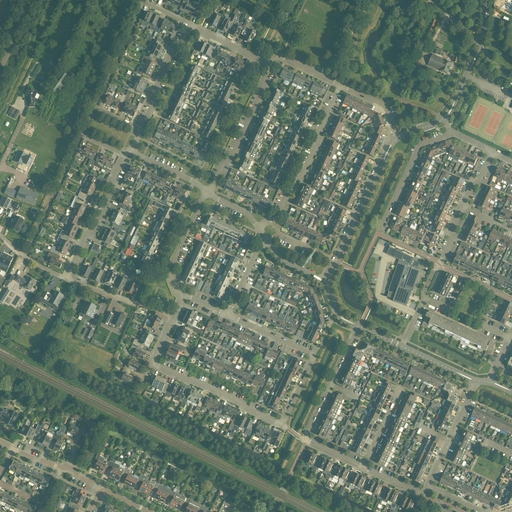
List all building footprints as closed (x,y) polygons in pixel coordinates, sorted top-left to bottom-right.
[(181,0),(173,0),(171,6),(177,9),(181,0)] [(187,0),(183,0),(183,2),(180,8),(184,10),(183,12),(188,14),(192,4),(188,2),(189,1),(187,0)] [(496,4),(495,6),(506,10),(506,11),(510,13),(511,11),(511,10),(511,0),(508,0),(506,5),(502,4),(501,6),(496,4)] [(202,6),(198,5),(197,6),(192,4),(188,14),(196,18),(202,6)] [(148,25),(149,24),(153,15),(152,14),(149,12),(148,13),(147,12),(145,18),(142,17),(138,26),(140,27),(141,27),(142,25),(144,26),(145,24),(148,25)] [(215,27),(220,18),(219,17),(220,15),(217,14),(216,16),(214,15),(209,24),(215,27)] [(159,18),(153,15),(149,24),(148,25),(151,26),(149,30),(152,31),(152,30),(156,32),(159,25),(156,23),(159,18)] [(231,23),(228,21),(229,18),(226,17),(225,20),(224,20),(220,29),(224,31),(224,32),(225,32),(226,32),(231,23)] [(245,27),(246,24),(248,21),(245,19),(243,23),(241,23),(239,23),(238,27),(235,25),(231,34),(237,37),(241,28),(242,26),(245,27)] [(432,32),(437,21),(434,20),(433,19),(427,30),(432,32)] [(162,26),(159,25),(156,32),(158,33),(159,32),(162,33),(163,30),(166,32),(170,23),(164,20),(162,26)] [(170,23),(166,32),(172,34),(170,39),(173,40),(176,33),(173,31),(176,26),(170,23)] [(253,28),(246,24),(245,27),(241,35),(246,37),(244,41),(250,44),(255,33),(252,32),(253,28)] [(152,49),(161,53),(164,48),(159,46),(160,43),(154,40),(152,43),(154,44),(152,49)] [(203,54),(207,45),(201,43),(200,46),(197,45),(192,54),(195,55),(197,51),(203,54)] [(212,48),(207,45),(203,54),(206,55),(205,57),(207,58),(206,60),(209,62),(211,58),(212,55),(214,53),(211,51),(212,48)] [(158,59),(161,53),(152,49),(149,55),(147,54),(146,57),(152,60),(154,57),(158,59)] [(214,52),(214,53),(212,55),(211,58),(214,60),(215,59),(220,61),(224,53),(218,51),(217,53),(214,52)] [(229,56),(224,53),(220,61),(222,62),(222,63),(222,64),(222,65),(223,66),(223,67),(224,68),(225,69),(227,70),(229,64),(231,60),(228,58),(229,56)] [(452,63),(433,54),(428,66),(447,74),(452,63)] [(457,62),(459,57),(451,54),(450,54),(450,56),(455,58),(453,62),(457,64),(457,62)] [(144,66),(153,71),(156,65),(149,62),(150,59),(144,56),(142,61),(145,63),(144,66)] [(233,69),(236,71),(241,61),(235,59),(232,66),(229,64),(227,70),(226,71),(229,73),(230,70),(231,71),(233,71),(233,69)] [(243,79),(246,72),(243,71),(246,64),(241,61),(236,71),(239,72),(238,74),(239,74),(240,76),(240,77),(243,79)] [(192,65),(190,70),(198,74),(200,74),(201,74),(201,73),(202,72),(201,71),(200,70),(201,69),(192,65)] [(150,77),(153,71),(144,66),(142,70),(138,68),(136,73),(140,75),(141,76),(142,76),(143,73),(150,77)] [(284,80),(288,71),(281,68),(278,73),(281,74),(279,77),(281,78),(281,79),(284,80)] [(188,75),(196,79),(198,74),(190,70),(188,75)] [(288,71),(284,80),(283,83),(288,86),(290,82),(291,79),(293,80),(296,75),(288,71)] [(136,78),(134,83),(145,88),(148,82),(139,78),(140,75),(136,73),(134,72),(132,76),(136,78)] [(188,75),(185,80),(194,84),(196,79),(188,75)] [(292,83),(297,85),(301,77),(296,75),(293,80),(292,83)] [(302,88),(306,79),(301,77),(297,85),(302,88)] [(311,82),(306,79),(302,88),(307,90),(308,88),(311,82)] [(183,85),(191,89),(194,84),(185,80),(183,85)] [(226,81),(224,86),(232,90),(235,85),(226,81)] [(314,95),(319,85),(311,82),(308,88),(311,89),(310,91),(311,92),(311,93),(314,95)] [(133,93),(132,92),(133,90),(142,94),(145,88),(134,83),(132,88),(125,84),(123,88),(133,93)] [(194,90),(191,89),(183,85),(181,90),(192,95),(194,90)] [(326,89),(319,85),(314,95),(318,96),(318,95),(320,96),(321,94),(324,95),(326,89)] [(221,91),(230,95),(232,93),(231,92),(232,90),(224,86),(221,91)] [(27,98),(28,107),(34,107),(34,99),(37,92),(28,88),(25,95),(28,96),(27,98)] [(111,89),(108,88),(105,95),(103,100),(106,101),(104,104),(110,106),(114,98),(111,96),(113,92),(110,91),(111,89)] [(271,96),(280,101),(281,97),(281,95),(283,93),(274,89),(271,96)] [(178,95),(187,99),(189,100),(192,95),(181,90),(178,95)] [(229,98),(230,95),(221,91),(219,96),(227,100),(228,98),(229,98)] [(122,103),(126,96),(123,95),(122,96),(119,95),(117,99),(114,98),(110,106),(116,109),(119,102),(122,103)] [(178,95),(176,100),(185,104),(187,99),(178,95)] [(126,96),(122,103),(122,104),(124,105),(124,106),(124,107),(122,112),(127,114),(132,105),(129,104),(130,101),(128,100),(129,97),(126,96)] [(217,101),(226,105),(227,102),(226,102),(227,100),(219,96),(217,101)] [(271,96),(267,104),(275,108),(277,105),(280,107),(282,102),(280,101),(271,96)] [(346,96),(342,104),(347,106),(351,99),(346,96)] [(347,106),(352,109),(356,101),(351,99),(347,106)] [(174,105),(182,109),(185,104),(176,100),(174,105)] [(217,101),(215,106),(223,110),(224,108),(226,105),(217,101)] [(352,109),(357,111),(361,103),(356,101),(352,109)] [(303,108),(302,107),(301,110),(310,115),(314,107),(304,102),(302,105),(304,106),(303,108)] [(133,117),(136,110),(139,112),(142,105),(139,103),(137,107),(132,105),(127,114),(133,117)] [(357,111),(362,113),(366,105),(361,103),(357,111)] [(263,111),(273,116),(274,113),(275,113),(276,113),(277,112),(278,109),(275,108),(267,104),(263,111)] [(174,105),(172,110),(180,113),(182,109),(174,105)] [(366,105),(362,113),(370,117),(373,111),(370,110),(371,108),(366,105)] [(212,111),(221,115),(222,112),(223,110),(215,106),(212,111)] [(16,110),(13,115),(11,114),(10,116),(15,119),(19,111),(16,110)] [(169,114),(178,118),(180,119),(182,115),(180,113),(172,110),(169,114)] [(298,118),(307,122),(310,115),(301,110),(299,114),(300,114),(299,116),(298,118)] [(212,111),(210,116),(218,120),(219,117),(220,118),(221,115),(212,111)] [(271,119),(273,116),(263,111),(260,119),(268,123),(270,119),(271,119)] [(372,118),(374,123),(382,120),(380,115),(378,116),(377,113),(373,111),(370,117),(372,118)] [(175,123),(178,118),(169,114),(167,120),(175,123)] [(207,119),(208,120),(217,125),(218,122),(217,122),(218,120),(210,116),(209,116),(208,116),(207,118),(207,119)] [(345,121),(337,117),(336,121),(331,119),(331,120),(343,126),(345,121)] [(294,126),(303,130),(307,122),(298,118),(297,121),(296,123),(295,122),(294,126)] [(260,119),(258,124),(266,128),(268,129),(271,124),(268,123),(260,119)] [(206,125),(205,125),(214,129),(215,127),(217,125),(208,120),(207,121),(206,121),(205,123),(206,125)] [(341,131),(343,126),(331,120),(330,121),(335,123),(333,127),(341,131)] [(375,130),(381,133),(383,129),(382,126),(384,125),(382,120),(374,123),(376,129),(375,130)] [(266,128),(258,124),(255,129),(264,133),(265,133),(266,132),(267,130),(267,129),(266,128)] [(202,129),(203,130),(212,134),(213,132),(213,131),(214,129),(205,125),(205,126),(204,126),(203,126),(202,128),(202,129)] [(287,132),(291,134),(299,138),(303,130),(294,126),(292,129),(289,128),(287,132)] [(155,133),(156,134),(154,138),(159,141),(163,132),(164,130),(158,127),(157,130),(155,133)] [(326,130),(338,135),(341,131),(333,127),(331,131),(327,129),(326,130)] [(255,129),(253,134),(261,138),(263,138),(264,137),(264,135),(264,134),(263,133),(264,133),(255,129)] [(164,130),(163,132),(159,141),(164,143),(169,132),(164,130)] [(212,134),(203,130),(201,135),(209,139),(210,137),(211,137),(212,134)] [(341,137),(338,135),(326,130),(326,131),(330,133),(328,137),(339,142),(341,137)] [(375,130),(371,138),(379,142),(382,137),(379,136),(381,133),(375,130)] [(174,134),(169,132),(164,143),(168,145),(174,134)] [(168,145),(173,148),(179,137),(176,136),(177,133),(175,132),(174,134),(168,145)] [(253,134),(251,139),(259,143),(261,138),(253,134)] [(289,139),(297,143),(299,138),(291,134),(289,139)] [(173,148),(178,150),(182,142),(179,140),(180,138),(180,137),(179,137),(173,148)] [(369,143),(377,147),(379,142),(371,138),(369,143)] [(178,150),(183,152),(187,144),(188,141),(183,139),(182,142),(178,150)] [(259,143),(251,139),(247,147),(256,151),(258,148),(259,148),(260,148),(261,147),(262,144),(259,143)] [(286,144),(295,148),(297,143),(289,139),(286,144)] [(330,142),(328,146),(336,150),(338,144),(326,139),(325,141),(328,142),(329,142),(330,142)] [(449,153),(449,154),(453,146),(446,142),(443,144),(446,153),(448,152),(449,153)] [(369,143),(367,148),(375,152),(377,147),(369,143)] [(188,155),(192,146),(187,144),(183,152),(188,155)] [(284,149),(292,153),(295,148),(286,144),(284,149)] [(437,146),(440,155),(446,153),(443,144),(437,146)] [(197,148),(192,146),(188,155),(193,157),(197,148)] [(197,148),(193,157),(198,159),(202,151),(203,148),(198,146),(197,148)] [(336,150),(328,146),(326,150),(322,148),(322,149),(334,154),(336,155),(337,154),(338,152),(338,151),(336,150)] [(431,148),(435,157),(440,155),(437,146),(431,148)] [(448,157),(453,159),(454,157),(458,148),(453,146),(449,154),(448,157)] [(84,156),(87,158),(91,149),(86,147),(84,150),(80,148),(76,156),(83,159),(84,156)] [(247,147),(243,154),(249,157),(255,159),(256,156),(256,155),(255,154),(256,151),(247,147)] [(284,155),(290,158),(292,153),(284,149),(282,148),(280,153),(284,155)] [(375,152),(367,148),(364,153),(372,157),(375,152)] [(432,160),(433,158),(435,157),(431,148),(428,149),(424,156),(433,160),(432,160)] [(459,160),(463,150),(458,148),(454,157),(453,159),(453,160),(458,162),(459,160)] [(94,166),(97,158),(95,157),(97,152),(91,149),(87,158),(90,159),(88,163),(94,166)] [(325,152),(324,156),(331,159),(334,154),(322,149),(321,150),(325,152)] [(463,150),(459,160),(464,162),(468,154),(463,151),(463,150)] [(19,151),(14,161),(22,165),(25,167),(30,157),(27,156),(27,155),(19,151)] [(207,153),(202,151),(198,159),(203,162),(205,157),(206,157),(207,155),(206,155),(207,153)] [(104,166),(108,157),(102,154),(100,159),(97,158),(94,166),(102,169),(104,166)] [(240,162),(249,166),(251,163),(250,162),(251,161),(248,159),(249,157),(243,154),(240,162)] [(361,154),(358,159),(366,163),(369,158),(361,154)] [(468,154),(464,162),(469,164),(473,156),(468,154)] [(280,158),(279,158),(277,161),(286,165),(290,158),(284,155),(283,157),(281,156),(280,158)] [(331,159),(324,156),(322,159),(318,157),(317,159),(331,165),(334,160),(331,159)] [(422,161),(430,165),(433,160),(424,156),(422,161)] [(469,164),(474,167),(478,158),(473,156),(469,164)] [(104,166),(102,169),(105,171),(110,173),(114,166),(111,164),(113,160),(108,157),(104,166)] [(332,165),(331,165),(317,159),(317,160),(321,162),(319,165),(329,170),(332,165)] [(358,159),(356,164),(364,168),(366,163),(358,159)] [(276,166),(278,168),(277,170),(283,173),(286,165),(277,161),(276,164),(277,165),(276,166)] [(429,170),(428,170),(430,165),(422,161),(420,166),(429,170)] [(248,169),(249,166),(240,162),(236,169),(242,172),(243,170),(246,171),(247,169),(248,169)] [(354,169),(362,173),(364,168),(356,164),(354,169)] [(313,168),(325,174),(327,175),(329,170),(319,165),(317,169),(313,167),(313,168)] [(127,175),(126,174),(124,178),(128,180),(129,178),(131,179),(132,177),(136,169),(131,166),(131,167),(130,166),(128,169),(130,169),(127,175)] [(418,171),(427,175),(429,170),(420,166),(420,167),(418,171)] [(270,176),(279,180),(283,173),(277,170),(271,167),(269,170),(270,173),(271,173),(270,176)] [(137,168),(136,169),(132,177),(137,180),(133,187),(136,189),(137,187),(140,180),(137,179),(141,171),(139,170),(140,169),(137,168)] [(316,171),(314,175),(322,179),(325,174),(313,168),(312,169),(316,171)] [(496,181),(498,182),(503,171),(498,168),(494,176),(497,178),(496,181)] [(354,169),(352,174),(359,178),(362,173),(354,169)] [(427,175),(418,171),(416,176),(424,180),(425,179),(426,180),(427,178),(426,177),(427,175)] [(509,171),(508,173),(503,171),(498,182),(500,183),(501,179),(504,181),(509,171)] [(152,175),(147,173),(143,181),(148,183),(152,175)] [(352,181),(360,184),(362,182),(359,181),(359,182),(358,182),(359,178),(352,174),(349,179),(352,181)] [(85,187),(94,191),(96,186),(93,184),(95,179),(92,177),(89,176),(88,175),(84,183),(86,184),(85,187)] [(153,185),(157,177),(152,175),(148,183),(146,186),(151,188),(153,185)] [(322,185),(325,180),(322,179),(314,175),(313,179),(308,177),(308,178),(320,184),(322,185)] [(269,182),(271,183),(270,185),(276,188),(279,180),(270,176),(269,179),(269,180),(269,182)] [(414,181),(422,185),(424,180),(416,176),(414,181)] [(157,177),(153,185),(158,188),(161,180),(157,177)] [(456,177),(454,182),(462,186),(465,181),(456,177)] [(233,179),(232,180),(229,178),(228,180),(227,180),(225,183),(226,183),(223,189),(229,191),(234,180),(233,179)] [(318,189),(320,184),(308,178),(307,179),(312,181),(310,185),(318,189)] [(158,188),(163,190),(166,182),(161,180),(158,188)] [(233,193),(237,185),(239,182),(234,180),(229,191),(233,193)] [(352,181),(350,185),(358,189),(360,184),(352,181)] [(411,186),(420,190),(422,185),(414,181),(411,186)] [(171,184),(166,182),(163,190),(161,193),(166,195),(163,201),(164,201),(163,204),(165,205),(167,201),(170,194),(167,193),(171,184)] [(450,186),(460,191),(462,186),(454,182),(452,187),(450,186)] [(233,193),(238,195),(242,187),(237,185),(233,193)] [(301,190),(309,194),(311,195),(314,190),(303,185),(301,190)] [(348,190),(356,194),(358,189),(350,185),(348,190)] [(447,185),(445,190),(456,195),(458,190),(460,191),(450,186),(447,185)] [(409,191),(417,195),(420,190),(411,186),(409,191)] [(37,194),(21,187),(16,199),(33,205),(37,194)] [(81,189),(77,197),(85,201),(87,195),(91,197),(94,191),(85,187),(84,190),(81,189)] [(242,187),(238,195),(243,198),(247,189),(242,187)] [(497,195),(494,193),(495,190),(488,187),(485,192),(496,197),(497,195)] [(7,188),(4,194),(13,197),(16,191),(7,188)] [(172,196),(170,194),(167,201),(169,202),(170,200),(172,201),(173,200),(175,198),(177,199),(181,190),(176,188),(172,196)] [(126,193),(123,191),(121,197),(130,201),(131,199),(132,199),(132,198),(134,197),(136,193),(128,189),(127,192),(126,193)] [(243,198),(248,200),(252,192),(247,189),(243,198)] [(181,190),(177,199),(182,201),(186,192),(181,190)] [(301,190),(299,195),(306,198),(309,200),(311,195),(309,194),(301,190)] [(348,190),(346,195),(354,199),(356,194),(348,190)] [(445,196),(454,200),(456,195),(445,190),(444,192),(446,193),(445,196)] [(417,195),(409,191),(407,196),(415,200),(417,195)] [(252,192),(248,200),(253,202),(257,194),(252,192)] [(492,197),(495,199),(496,197),(485,192),(483,196),(491,200),(492,197)] [(262,196),(257,194),(253,202),(258,205),(262,196)] [(296,200),(304,203),(307,205),(309,200),(306,198),(299,195),(296,200)] [(346,195),(343,200),(351,204),(354,199),(346,195)] [(262,196),(258,205),(263,207),(267,198),(262,196)] [(415,200),(407,196),(404,201),(413,205),(415,200)] [(454,200),(445,196),(443,201),(451,205),(454,200)] [(493,205),(489,203),(491,200),(483,196),(480,201),(492,207),(493,205)] [(3,197),(0,202),(0,205),(7,210),(12,200),(3,197)] [(85,201),(77,197),(74,205),(76,206),(75,209),(83,213),(86,208),(82,206),(85,201)] [(121,205),(120,208),(128,212),(130,207),(129,207),(130,206),(129,205),(128,205),(130,201),(121,197),(118,203),(120,204),(121,205)] [(272,201),(267,198),(263,207),(268,209),(270,205),(271,205),(272,203),(271,202),(272,201)] [(12,200),(9,206),(17,211),(20,205),(12,200)] [(294,205),(302,208),(304,203),(296,200),(294,205)] [(321,207),(327,210),(331,203),(325,200),(321,207)] [(341,205),(349,209),(351,204),(343,200),(341,205)] [(442,203),(441,206),(449,210),(451,205),(443,201),(441,200),(440,202),(442,203)] [(402,205),(400,204),(400,205),(411,210),(413,205),(404,201),(402,205)] [(478,206),(477,209),(482,212),(484,209),(486,210),(487,207),(491,209),(492,207),(480,201),(478,206)] [(165,209),(164,212),(172,216),(175,211),(156,202),(154,206),(161,209),(162,209),(163,208),(165,209)] [(438,210),(438,211),(447,215),(449,210),(441,206),(438,204),(436,209),(438,210)] [(409,209),(410,210),(411,210),(400,205),(398,210),(406,214),(409,209)] [(333,212),(333,213),(343,217),(346,212),(343,211),(345,209),(338,206),(336,208),(335,207),(333,212)] [(499,216),(504,219),(510,207),(508,207),(506,210),(503,208),(499,216)] [(119,212),(114,210),(112,216),(121,220),(124,215),(126,216),(128,212),(120,208),(119,212)] [(81,219),(83,213),(75,209),(73,212),(71,211),(67,219),(75,223),(77,217),(81,219)] [(396,215),(404,219),(406,214),(398,210),(396,215)] [(447,215),(438,211),(436,216),(444,219),(447,215)] [(5,212),(2,221),(8,223),(11,214),(5,212)] [(161,217),(170,221),(172,216),(164,212),(161,217)] [(331,218),(341,222),(343,217),(333,213),(331,218)] [(112,227),(115,228),(118,230),(120,226),(119,226),(120,223),(121,220),(112,216),(109,221),(113,223),(112,227)] [(156,221),(159,222),(168,226),(170,221),(161,217),(159,216),(156,221)] [(207,230),(208,227),(213,217),(211,216),(210,217),(207,216),(204,223),(202,222),(200,227),(207,230)] [(284,227),(289,229),(292,221),(294,218),(289,216),(287,219),(284,227)] [(402,220),(395,216),(390,226),(391,228),(402,224),(401,222),(402,220)] [(442,224),(444,219),(436,216),(434,220),(444,225),(442,224)] [(477,223),(478,220),(479,219),(474,216),(472,220),(471,220),(469,225),(480,231),(481,229),(478,227),(479,224),(477,223)] [(12,224),(10,228),(18,233),(24,221),(16,217),(14,221),(13,221),(11,224),(12,224)] [(215,218),(213,217),(208,227),(213,229),(217,221),(215,219),(215,218)] [(328,222),(339,227),(341,222),(331,218),(330,217),(328,222)] [(68,226),(67,229),(76,233),(78,228),(73,225),(75,223),(67,219),(65,224),(68,226)] [(442,230),(444,225),(434,220),(433,221),(435,222),(433,226),(442,230)] [(213,229),(218,231),(223,222),(220,221),(220,222),(217,221),(213,229)] [(297,223),(292,221),(289,229),(294,231),(297,223)] [(157,227),(165,231),(168,226),(159,222),(157,227)] [(223,222),(218,231),(223,234),(227,225),(225,224),(225,223),(223,222)] [(326,227),(329,228),(336,232),(339,227),(328,222),(326,227)] [(294,231),(298,234),(302,226),(297,223),(294,231)] [(410,228),(411,225),(410,224),(409,223),(407,228),(405,227),(401,235),(406,237),(410,228)] [(402,226),(402,224),(391,228),(392,230),(401,234),(400,235),(401,235),(405,227),(402,226)] [(230,226),(227,225),(223,234),(228,236),(232,226),(230,225),(230,226)] [(469,225),(467,230),(475,234),(476,231),(479,233),(480,231),(469,225)] [(227,239),(231,241),(237,230),(234,229),(235,227),(232,226),(228,236),(227,239)] [(302,226),(298,234),(303,236),(307,228),(302,226)] [(439,235),(442,230),(433,226),(431,231),(439,235)] [(163,236),(165,231),(157,227),(154,232),(163,236)] [(119,234),(120,235),(122,232),(118,230),(115,228),(113,231),(106,228),(103,234),(113,239),(115,236),(118,237),(119,234)] [(312,230),(307,228),(303,236),(308,238),(312,230)] [(333,240),(334,237),(336,232),(329,228),(326,234),(324,234),(326,240),(331,239),(333,240)] [(406,237),(411,239),(415,230),(410,228),(406,237),(406,238),(406,237)] [(59,236),(67,239),(68,236),(73,239),(76,233),(67,229),(66,232),(62,230),(59,236)] [(239,231),(237,230),(231,241),(236,243),(238,241),(242,231),(240,230),(239,231)] [(312,230),(308,238),(313,240),(317,233),(312,230)] [(411,239),(415,241),(415,242),(420,233),(415,230),(411,239)] [(467,230),(464,235),(476,240),(477,238),(478,236),(475,234),(467,230)] [(498,232),(493,230),(489,238),(492,240),(490,243),(492,244),(498,232)] [(245,232),(242,231),(238,241),(243,243),(247,234),(244,233),(245,232)] [(152,237),(161,241),(163,236),(154,232),(152,237)] [(494,245),(496,242),(499,243),(503,235),(498,232),(492,244),(494,245)] [(322,242),(326,240),(324,234),(322,235),(317,233),(313,240),(321,244),(322,242)] [(420,233),(415,242),(420,244),(424,236),(420,234),(420,233)] [(428,236),(432,247),(434,246),(438,237),(431,233),(430,236),(428,236)] [(100,241),(107,244),(106,247),(113,251),(115,247),(110,245),(113,239),(103,234),(100,241)] [(252,237),(247,234),(243,243),(241,246),(248,249),(250,246),(248,245),(249,242),(250,242),(252,239),(250,239),(252,237)] [(475,242),(476,240),(464,235),(462,240),(470,244),(472,241),(475,242)] [(502,244),(500,247),(502,248),(508,237),(503,235),(499,243),(502,244)] [(61,243),(59,246),(68,250),(70,244),(66,242),(67,239),(59,236),(57,241),(61,243)] [(430,248),(432,247),(428,236),(427,237),(424,236),(420,244),(421,244),(430,248)] [(152,237),(150,242),(158,246),(161,241),(152,237)] [(504,249),(506,246),(509,247),(511,240),(511,239),(508,237),(502,248),(504,249)] [(158,246),(150,242),(147,240),(145,245),(156,250),(158,246)] [(207,245),(200,242),(199,244),(197,244),(196,246),(208,252),(210,247),(207,245)] [(154,255),(156,250),(145,245),(142,250),(154,255)] [(68,250),(59,246),(58,249),(52,246),(50,251),(59,256),(60,253),(65,255),(68,250)] [(206,256),(208,252),(196,246),(195,249),(196,249),(195,252),(203,255),(206,256)] [(390,247),(387,254),(399,260),(400,261),(399,262),(399,264),(398,264),(388,292),(389,292),(387,297),(394,299),(393,301),(407,306),(410,297),(412,292),(419,271),(417,270),(420,264),(420,263),(416,261),(415,261),(414,262),(412,261),(413,260),(414,258),(402,253),(402,251),(399,249),(398,251),(390,247)] [(152,260),(154,255),(142,250),(141,251),(142,251),(140,253),(141,254),(141,255),(152,260)] [(62,262),(56,259),(58,256),(49,252),(48,256),(52,258),(49,264),(59,268),(60,268),(61,265),(62,262)] [(193,254),(192,256),(200,260),(203,255),(195,252),(194,254),(193,254)] [(138,260),(149,265),(152,260),(141,255),(138,260)] [(453,264),(458,266),(462,257),(457,255),(453,264)] [(7,256),(0,270),(4,272),(5,268),(8,269),(13,258),(7,256)] [(202,261),(200,260),(192,256),(191,258),(192,259),(191,261),(200,266),(202,261)] [(231,257),(229,262),(238,266),(239,263),(238,263),(239,260),(231,257)] [(459,265),(463,267),(467,260),(462,257),(458,266),(459,265)] [(95,260),(92,267),(90,266),(89,268),(85,266),(81,276),(82,276),(81,277),(82,277),(87,279),(90,271),(93,273),(98,261),(95,260)] [(227,260),(225,265),(234,270),(235,267),(236,268),(238,266),(229,262),(227,260)] [(468,270),(472,262),(467,260),(463,267),(468,270)] [(198,271),(200,266),(191,261),(189,264),(188,263),(187,266),(198,271)] [(477,264),(472,262),(468,270),(473,272),(477,264)] [(478,274),(482,267),(477,264),(473,272),(478,274)] [(233,272),(234,270),(225,265),(222,270),(224,271),(233,275),(234,273),(233,272)] [(186,271),(196,276),(198,271),(187,266),(186,268),(187,269),(186,271)] [(264,279),(266,280),(271,269),(266,267),(265,269),(264,269),(263,271),(264,271),(262,275),(265,276),(264,279)] [(487,269),(482,267),(478,274),(483,277),(487,269)] [(92,280),(99,283),(104,272),(97,269),(92,280)] [(266,280),(271,283),(276,272),(271,269),(266,280)] [(487,269),(483,277),(488,279),(491,271),(487,269)] [(109,287),(111,283),(114,284),(119,273),(113,271),(112,274),(109,272),(104,284),(109,287)] [(196,276),(186,271),(185,274),(184,273),(182,276),(191,280),(192,277),(195,278),(196,276)] [(233,275),(224,271),(222,276),(229,280),(231,277),(232,278),(233,275)] [(488,279),(493,281),(496,274),(491,271),(488,279)] [(281,274),(276,272),(271,283),(274,284),(273,286),(275,287),(276,285),(281,274)] [(446,273),(444,278),(454,283),(455,279),(457,280),(458,278),(454,276),(454,277),(446,273)] [(282,284),(286,276),(281,274),(276,285),(278,286),(279,283),(282,284)] [(496,274),(493,281),(498,284),(501,276),(496,274)] [(127,278),(121,275),(115,288),(121,291),(126,280),(127,278)] [(28,277),(26,280),(26,281),(18,276),(15,281),(23,285),(22,286),(23,286),(22,287),(25,290),(26,288),(30,291),(36,282),(28,277)] [(191,280),(182,276),(181,278),(182,279),(181,281),(188,284),(188,286),(190,287),(192,284),(190,283),(191,280)] [(222,276),(220,281),(228,285),(229,283),(228,282),(229,280),(222,276)] [(283,289),(285,290),(291,278),(286,276),(282,284),(285,285),(283,289)] [(506,278),(501,276),(498,284),(503,286),(506,278)] [(139,287),(142,281),(137,278),(134,284),(131,283),(126,292),(132,295),(136,286),(139,287)] [(295,281),(291,278),(285,290),(287,290),(289,287),(292,289),(295,281)] [(444,278),(442,283),(451,288),(454,283),(444,278)] [(506,278),(503,286),(508,288),(511,280),(506,278)] [(228,285),(220,281),(217,280),(215,285),(218,286),(225,289),(226,287),(227,288),(228,285)] [(294,296),(295,294),(300,283),(295,281),(292,289),(291,291),(293,293),(292,295),(294,296)] [(305,285),(300,283),(295,294),(297,295),(300,296),(303,291),(305,285)] [(439,288),(449,293),(451,288),(442,283),(439,288)] [(307,298),(316,295),(315,295),(314,295),(312,289),(312,288),(305,285),(303,291),(307,293),(308,295),(307,295),(305,296),(306,298),(307,298)] [(218,286),(215,291),(224,295),(225,292),(224,292),(225,289),(218,286)] [(6,288),(0,296),(0,301),(3,304),(11,291),(6,288)] [(447,298),(449,293),(439,288),(437,293),(447,298)] [(45,292),(40,301),(47,305),(48,304),(57,308),(63,296),(62,296),(63,295),(59,293),(59,294),(55,291),(52,296),(49,294),(45,292)] [(224,295),(215,291),(213,296),(220,299),(221,297),(223,297),(224,295)] [(317,300),(316,295),(307,298),(308,301),(305,302),(306,304),(317,300)] [(319,305),(317,300),(306,304),(307,306),(310,305),(311,308),(319,305)] [(245,311),(250,313),(256,302),(254,301),(252,304),(249,303),(247,307),(247,306),(246,308),(246,309),(245,311)] [(79,316),(84,318),(91,304),(89,302),(89,303),(86,302),(84,305),(82,304),(78,312),(81,313),(79,316)] [(256,306),(258,303),(256,302),(250,313),(255,316),(259,308),(256,306)] [(94,305),(91,304),(84,318),(89,321),(91,318),(93,319),(97,311),(95,310),(96,307),(93,306),(94,305)] [(269,304),(267,304),(265,307),(260,318),(265,320),(269,312),(270,309),(267,308),(269,304)] [(309,312),(309,314),(321,310),(319,305),(311,308),(308,309),(309,312)] [(259,308),(255,316),(260,318),(265,307),(263,306),(262,309),(259,308)] [(511,310),(504,307),(502,312),(510,315),(511,310)] [(184,316),(194,321),(197,314),(187,310),(184,316)] [(265,320),(270,322),(275,311),(273,310),(272,314),(269,312),(265,320)] [(314,315),(315,318),(323,315),(321,310),(309,314),(310,316),(314,315)] [(152,318),(150,321),(159,325),(162,319),(159,318),(160,315),(151,311),(148,316),(152,318)] [(275,311),(270,322),(275,325),(279,317),(276,315),(277,312),(275,311)] [(428,313),(421,326),(427,329),(429,324),(486,351),(484,356),(489,358),(496,345),(495,344),(495,342),(491,340),(490,341),(466,330),(467,329),(458,325),(458,326),(434,315),(434,313),(430,311),(429,313),(428,313)] [(109,312),(103,323),(107,325),(109,322),(116,326),(119,327),(124,316),(123,316),(123,315),(119,313),(119,314),(118,313),(116,317),(112,315),(113,314),(109,312)] [(502,312),(500,316),(507,320),(510,315),(502,312)] [(280,314),(279,317),(275,325),(280,327),(285,316),(280,314)] [(286,314),(285,316),(280,327),(285,329),(290,317),(287,316),(288,315),(286,314)] [(313,325),(321,329),(324,323),(324,322),(322,316),(323,315),(315,318),(313,319),(314,320),(316,321),(317,320),(317,322),(316,326),(313,325)] [(505,325),(507,320),(500,316),(496,315),(494,320),(505,325)] [(67,316),(64,322),(64,323),(69,325),(72,318),(67,316)] [(192,326),(194,321),(184,316),(181,322),(188,325),(187,328),(193,331),(201,335),(203,332),(192,326)] [(285,329),(289,332),(295,321),(295,320),(290,317),(285,329)] [(210,320),(205,330),(210,333),(211,331),(215,323),(210,320)] [(143,328),(149,331),(150,328),(156,331),(159,325),(150,321),(149,324),(145,323),(143,328)] [(295,321),(289,332),(295,334),(298,326),(295,325),(297,321),(295,321)] [(216,333),(221,322),(220,325),(215,323),(211,331),(216,333)] [(221,322),(216,333),(217,331),(222,333),(226,325),(221,323),(221,322)] [(308,327),(307,329),(319,334),(321,329),(313,325),(311,324),(309,327),(308,327)] [(222,333),(227,335),(231,327),(226,325),(222,333)] [(151,331),(149,331),(143,328),(141,327),(140,331),(142,332),(142,333),(141,333),(140,334),(140,335),(140,336),(140,337),(141,338),(151,342),(153,337),(151,336),(151,333),(150,333),(150,332),(151,332),(150,332),(151,331)] [(186,338),(189,339),(193,331),(187,328),(186,330),(179,327),(178,330),(176,333),(186,338)] [(231,327),(227,335),(232,338),(236,330),(231,327)] [(316,339),(319,334),(307,329),(307,331),(310,332),(308,335),(316,339)] [(240,332),(236,330),(232,338),(237,340),(240,332)] [(236,342),(241,344),(245,334),(240,332),(237,340),(236,342)] [(174,339),(178,341),(180,342),(179,345),(185,348),(188,343),(184,341),(186,338),(176,333),(175,336),(174,339)] [(250,336),(245,334),(241,344),(245,347),(250,336)] [(314,344),(316,339),(308,335),(307,334),(306,337),(305,339),(314,344)] [(255,339),(250,336),(245,347),(250,349),(251,347),(255,339)] [(136,340),(133,345),(140,348),(142,349),(144,346),(148,348),(151,342),(141,338),(140,340),(136,340)] [(251,347),(256,349),(260,341),(255,339),(251,347)] [(260,341),(256,349),(261,351),(265,343),(260,341)] [(270,346),(265,343),(261,351),(266,354),(265,356),(270,345),(270,346)] [(140,348),(133,345),(133,344),(131,348),(135,350),(133,356),(142,360),(145,354),(139,351),(140,348)] [(168,350),(177,354),(179,351),(181,352),(182,350),(184,351),(185,348),(178,345),(177,347),(171,344),(168,350)] [(367,355),(372,357),(376,349),(367,345),(367,344),(366,345),(365,345),(365,346),(364,347),(364,348),(365,350),(364,350),(365,355),(367,355)] [(197,360),(202,363),(207,352),(204,351),(206,346),(204,345),(203,347),(197,360)] [(265,356),(270,358),(274,350),(269,348),(270,345),(265,356)] [(192,358),(197,360),(203,347),(201,346),(200,349),(197,348),(192,358)] [(364,356),(365,355),(364,350),(362,351),(362,349),(361,348),(360,348),(358,347),(357,348),(353,357),(361,361),(364,356)] [(381,351),(376,349),(372,357),(377,359),(381,351)] [(175,360),(177,354),(168,350),(166,356),(172,359),(171,362),(177,365),(179,362),(175,360)] [(276,351),(274,350),(270,358),(275,360),(275,361),(279,352),(276,351)] [(386,353),(381,351),(377,359),(379,361),(378,363),(381,364),(382,362),(386,353)] [(202,363),(207,365),(212,354),(210,353),(209,356),(206,355),(207,352),(202,363)] [(382,362),(387,364),(391,356),(386,353),(382,362)] [(207,365),(212,367),(216,359),(213,358),(214,355),(212,354),(207,365)] [(289,359),(288,359),(287,361),(298,366),(300,361),(293,358),(293,356),(291,355),(289,359)] [(395,358),(391,356),(387,364),(391,366),(395,358)] [(353,357),(351,362),(359,366),(361,361),(353,357)] [(212,367),(217,370),(222,358),(220,358),(219,361),(216,359),(212,367)] [(227,361),(222,358),(217,370),(222,372),(227,361)] [(391,366),(396,368),(400,360),(395,358),(391,366)] [(126,364),(123,369),(129,371),(130,369),(136,372),(138,367),(139,368),(140,365),(131,360),(128,365),(126,364)] [(396,368),(401,371),(405,362),(400,360),(396,368)] [(222,372),(227,374),(232,363),(227,361),(222,372)] [(287,363),(285,366),(296,371),(298,366),(287,361),(286,363),(287,363)] [(351,362),(349,367),(357,370),(359,366),(351,362)] [(405,362),(401,371),(400,373),(405,376),(407,373),(410,365),(405,362)] [(227,374),(231,376),(235,369),(237,365),(232,363),(227,374)] [(296,371),(285,366),(284,366),(282,371),(293,376),(296,371)] [(409,374),(414,377),(418,368),(413,366),(409,374)] [(231,376),(236,379),(242,368),(241,368),(240,367),(238,370),(235,369),(231,376)] [(355,375),(357,370),(349,367),(346,371),(355,375)] [(236,379),(241,381),(245,373),(242,372),(244,369),(242,368),(236,379)] [(414,377),(419,379),(423,371),(418,368),(414,377)] [(128,374),(129,371),(123,369),(121,374),(124,375),(121,380),(131,385),(132,382),(132,381),(134,377),(128,374)] [(241,381),(246,383),(251,372),(249,371),(249,373),(246,372),(245,373),(241,381)] [(284,374),(283,377),(291,381),(293,376),(282,371),(281,373),(284,374)] [(352,380),(355,375),(346,371),(344,376),(352,380)] [(423,381),(424,381),(428,373),(423,371),(419,379),(422,380),(421,383),(423,383),(423,381)] [(251,386),(256,375),(255,378),(252,376),(253,373),(251,372),(246,383),(251,386)] [(433,375),(428,373),(424,381),(429,384),(433,375)] [(256,375),(251,386),(252,383),(257,386),(262,375),(260,374),(259,377),(256,376),(256,375)] [(264,375),(262,375),(257,386),(262,388),(266,380),(263,379),(264,375)] [(433,375),(429,384),(434,386),(437,378),(433,375)] [(157,378),(152,376),(149,383),(152,385),(151,387),(157,389),(161,379),(157,377),(157,378)] [(350,385),(352,380),(344,376),(340,384),(346,387),(347,384),(350,385)] [(282,380),(279,378),(278,380),(289,386),(291,381),(283,377),(282,380)] [(442,380),(437,378),(434,386),(439,388),(442,380)] [(165,381),(161,379),(157,389),(165,393),(167,389),(169,384),(165,382),(165,381)] [(280,384),(278,387),(286,391),(289,386),(278,380),(277,382),(280,384)] [(385,380),(381,388),(389,392),(392,386),(389,385),(390,382),(385,380)] [(447,382),(442,380),(439,388),(443,391),(447,382)] [(456,386),(447,382),(443,391),(448,393),(449,394),(454,393),(453,392),(455,391),(456,390),(457,389),(457,387),(456,386)] [(171,394),(174,396),(179,387),(173,384),(170,390),(167,389),(165,393),(164,395),(170,398),(171,394)] [(181,396),(184,389),(179,387),(174,396),(173,398),(176,399),(176,401),(181,403),(184,397),(181,396)] [(286,391),(278,387),(277,390),(274,388),(273,390),(284,396),(286,391)] [(379,392),(387,396),(389,392),(381,388),(379,392)] [(185,395),(184,397),(181,403),(185,405),(187,400),(192,402),(197,393),(191,390),(189,395),(187,396),(185,395)] [(282,400),(284,396),(273,390),(271,395),(271,396),(282,400)] [(385,401),(387,396),(379,392),(376,391),(374,396),(385,401)] [(195,410),(199,411),(202,403),(201,402),(201,401),(200,400),(202,395),(197,393),(192,402),(198,405),(195,410)] [(336,393),(333,401),(341,404),(343,399),(340,398),(342,395),(336,393)] [(408,394),(406,399),(414,403),(418,395),(412,393),(411,395),(408,394)] [(449,396),(447,401),(456,405),(459,396),(460,396),(459,395),(459,394),(458,394),(457,393),(456,393),(454,394),(454,393),(449,394),(449,396)] [(266,399),(277,404),(279,400),(282,401),(282,400),(271,396),(270,399),(267,397),(266,399)] [(382,406),(385,401),(374,396),(373,397),(374,398),(376,399),(374,402),(382,406)] [(205,405),(202,403),(199,411),(202,412),(204,407),(210,410),(214,401),(208,398),(205,405)] [(276,406),(277,404),(266,399),(265,401),(268,402),(267,405),(267,406),(276,410),(278,406),(276,406)] [(412,408),(414,403),(406,399),(403,404),(412,408)] [(442,405),(445,406),(453,410),(456,405),(447,401),(444,400),(442,405)] [(214,417),(216,419),(219,414),(219,411),(217,410),(220,404),(214,401),(210,410),(216,413),(214,417)] [(333,401),(330,405),(338,409),(341,404),(333,401)] [(374,402),(372,407),(381,412),(381,411),(380,411),(382,406),(374,402)] [(403,404),(401,409),(409,413),(412,408),(403,404)] [(336,414),(338,409),(330,405),(328,410),(336,414)] [(225,421),(227,418),(231,409),(225,406),(221,415),(219,414),(216,419),(214,423),(216,424),(217,422),(218,423),(218,422),(223,424),(225,421)] [(451,415),(453,410),(445,406),(443,411),(451,415)] [(372,407),(373,408),(371,413),(379,416),(381,412),(372,407)] [(6,409),(6,410),(1,408),(0,411),(0,421),(2,418),(6,420),(6,421),(8,422),(7,423),(13,425),(18,414),(10,410),(10,411),(6,409)] [(471,416),(476,419),(480,410),(475,408),(471,416)] [(237,412),(231,409),(227,418),(230,419),(230,421),(232,422),(237,412)] [(401,409),(399,414),(407,418),(409,413),(401,409)] [(328,410),(326,415),(334,419),(336,414),(328,410)] [(480,410),(476,419),(481,421),(485,413),(480,410)] [(443,411),(440,416),(449,420),(451,415),(443,411)] [(377,421),(379,416),(371,413),(369,417),(367,417),(377,421)] [(481,421),(486,423),(490,415),(485,413),(481,421)] [(405,423),(407,418),(399,414),(397,418),(395,418),(405,423)] [(326,415),(323,420),(332,424),(334,419),(326,415)] [(490,415),(486,423),(491,426),(495,417),(490,415)] [(239,427),(243,429),(247,419),(242,416),(239,421),(237,420),(234,425),(232,429),(237,432),(239,427)] [(362,421),(365,422),(373,426),(375,421),(377,422),(377,421),(367,417),(365,416),(362,421)] [(449,420),(440,416),(438,421),(446,424),(449,420)] [(491,426),(496,428),(500,420),(495,417),(491,426)] [(393,423),(401,427),(404,428),(406,424),(405,423),(395,418),(393,423)] [(23,428),(20,434),(26,437),(30,428),(25,426),(28,420),(25,419),(21,427),(23,428)] [(249,419),(249,420),(247,419),(243,429),(243,428),(247,429),(245,434),(250,436),(254,427),(251,426),(253,422),(252,421),(252,420),(249,419)] [(439,427),(437,430),(443,432),(446,424),(438,421),(435,419),(433,423),(436,425),(436,426),(439,427)] [(334,425),(332,424),(323,420),(321,425),(329,429),(332,430),(334,425)] [(500,420),(496,428),(501,430),(505,422),(500,420)] [(363,427),(371,431),(373,426),(365,422),(363,427)] [(501,430),(506,433),(510,424),(505,422),(501,430)] [(40,436),(37,442),(42,445),(48,433),(49,431),(44,429),(44,428),(45,424),(43,423),(41,426),(37,435),(40,436)] [(76,435),(79,429),(74,426),(74,425),(71,423),(70,423),(68,427),(69,428),(67,432),(73,436),(74,434),(76,435)] [(399,432),(401,427),(393,423),(391,428),(400,432),(399,432)] [(259,439),(260,437),(264,427),(258,424),(253,434),(254,434),(253,436),(259,439)] [(32,440),(33,436),(35,433),(37,435),(41,426),(38,425),(35,430),(30,428),(26,437),(32,440)] [(321,425),(319,430),(327,434),(329,429),(321,425)] [(271,430),(264,427),(260,437),(266,440),(271,430)] [(369,435),(371,431),(363,427),(360,432),(369,435)] [(398,437),(400,432),(391,428),(392,429),(390,433),(398,437)] [(319,430),(316,435),(325,439),(327,434),(319,430)] [(463,436),(471,440),(473,435),(465,431),(463,436)] [(270,438),(267,443),(266,445),(267,445),(270,447),(271,445),(277,447),(283,436),(280,434),(280,433),(278,432),(277,433),(276,433),(273,439),(270,438)] [(358,436),(366,440),(369,435),(360,432),(358,436)] [(42,445),(48,447),(51,441),(53,442),(56,436),(53,435),(48,433),(42,445)] [(396,442),(398,437),(390,433),(387,438),(396,442)] [(83,447),(88,437),(83,435),(78,444),(83,447)] [(59,453),(63,443),(58,441),(59,438),(56,436),(53,442),(56,444),(53,450),(59,453)] [(356,441),(364,445),(366,440),(358,436),(356,441)] [(434,436),(432,441),(426,438),(424,444),(435,449),(439,439),(434,436)] [(469,445),(471,440),(463,436),(460,441),(469,445)] [(385,443),(393,447),(396,442),(387,438),(385,443)] [(351,445),(354,446),(362,450),(364,445),(356,441),(353,440),(351,445)] [(458,446),(466,450),(469,445),(460,441),(458,446)] [(393,447),(385,443),(383,448),(391,452),(393,447)] [(424,444),(422,448),(433,454),(435,449),(424,444)] [(354,446),(351,451),(359,455),(362,450),(354,446)] [(464,455),(466,450),(458,446),(456,451),(464,455)] [(380,453),(389,457),(391,452),(383,448),(380,453)] [(419,453),(422,455),(430,458),(433,454),(422,448),(419,453)] [(456,451),(454,456),(462,460),(464,455),(456,451)] [(104,461),(104,460),(105,458),(100,456),(101,453),(98,452),(94,461),(97,462),(93,469),(98,472),(104,461)] [(312,468),(314,469),(317,463),(314,462),(317,456),(313,454),(313,453),(310,452),(308,456),(310,457),(307,463),(309,466),(312,467),(312,468)] [(380,453),(378,458),(386,462),(389,457),(380,453)] [(430,458),(422,455),(420,459),(428,463),(430,458)] [(464,461),(462,460),(454,456),(451,461),(462,466),(464,461)] [(104,460),(104,461),(98,472),(103,474),(107,467),(109,468),(113,460),(111,458),(110,461),(109,463),(104,460)] [(319,464),(317,463),(314,469),(317,470),(318,468),(323,470),(328,461),(325,460),(326,459),(322,458),(319,464)] [(376,463),(384,467),(386,462),(378,458),(376,463)] [(416,461),(415,463),(426,468),(428,463),(420,459),(418,462),(416,461)] [(116,461),(113,460),(109,468),(112,469),(108,476),(114,479),(119,467),(120,466),(115,464),(116,461)] [(330,478),(333,471),(331,470),(334,463),(331,462),(330,462),(328,461),(323,470),(326,471),(326,472),(326,478),(329,480),(330,478)] [(14,473),(14,472),(15,472),(19,464),(15,462),(14,463),(13,462),(11,466),(10,466),(8,469),(10,469),(9,470),(14,473)] [(412,468),(423,473),(426,468),(415,463),(412,468)] [(19,464),(15,472),(20,475),(23,467),(21,466),(21,465),(19,464)] [(339,465),(336,472),(333,471),(330,478),(333,479),(333,478),(339,480),(344,469),(342,468),(342,467),(339,465)] [(26,469),(23,467),(20,475),(19,477),(24,479),(25,477),(29,469),(26,468),(26,469)] [(114,479),(119,481),(122,474),(125,476),(127,470),(128,468),(126,467),(124,470),(119,467),(114,479)] [(410,473),(413,474),(421,478),(423,473),(412,468),(410,473)] [(31,471),(32,470),(29,469),(25,477),(30,480),(34,471),(33,472),(31,471)] [(347,477),(348,476),(350,471),(347,469),(346,470),(344,469),(339,480),(344,483),(347,484),(349,478),(347,477)] [(130,471),(127,470),(125,476),(127,477),(124,484),(129,486),(133,477),(134,475),(129,473),(130,471)] [(36,474),(37,473),(34,471),(30,480),(29,482),(34,485),(35,482),(39,475),(36,474)] [(355,488),(356,486),(360,476),(358,475),(355,473),(352,480),(349,478),(347,484),(349,485),(355,488)] [(138,480),(133,477),(129,486),(134,489),(137,482),(140,483),(143,477),(143,476),(141,474),(138,480)] [(413,474),(410,479),(419,483),(421,478),(413,474)] [(444,474),(440,482),(445,485),(449,477),(444,474)] [(42,475),(41,476),(39,475),(35,482),(40,485),(45,476),(44,476),(42,475)] [(48,479),(49,478),(45,476),(40,485),(46,488),(46,487),(47,487),(49,484),(47,484),(49,480),(48,479)] [(143,477),(140,483),(142,484),(139,491),(144,494),(148,485),(149,482),(146,480),(147,477),(143,476),(143,477)] [(360,491),(361,491),(363,492),(366,486),(363,485),(366,478),(363,477),(363,478),(360,476),(356,486),(355,489),(360,491)] [(449,477),(445,485),(450,487),(454,479),(449,477)] [(454,479),(450,487),(455,489),(459,481),(454,479)] [(460,479),(455,489),(460,492),(464,483),(465,481),(460,479)] [(486,492),(490,482),(486,480),(482,490),(486,492)] [(149,482),(148,485),(144,494),(149,496),(152,489),(155,490),(158,484),(155,483),(150,481),(149,482)] [(368,487),(366,486),(363,492),(365,493),(366,493),(367,491),(372,493),(377,484),(374,483),(374,482),(371,481),(368,487)] [(464,483),(460,492),(465,494),(469,486),(470,483),(468,482),(467,485),(464,483)] [(155,490),(157,491),(154,498),(159,501),(163,492),(165,488),(158,484),(155,490)] [(377,498),(379,500),(382,494),(380,492),(383,486),(379,485),(377,484),(372,493),(378,496),(377,498)] [(469,486),(465,494),(470,496),(473,488),(469,486)] [(474,499),(478,490),(479,488),(475,486),(473,488),(470,496),(474,499)] [(73,496),(72,496),(84,502),(86,497),(84,496),(85,492),(76,488),(75,492),(73,492),(72,495),(73,496)] [(164,503),(167,496),(170,497),(173,492),(170,490),(171,490),(165,488),(163,492),(159,501),(164,503)] [(385,495),(382,494),(379,500),(382,501),(382,500),(388,503),(393,492),(390,491),(391,490),(388,488),(385,495)] [(478,490),(474,499),(479,501),(483,493),(480,491),(481,489),(479,488),(478,490)] [(175,493),(173,492),(170,497),(172,499),(169,506),(174,508),(181,495),(175,492),(175,493)] [(394,511),(396,507),(397,504),(398,501),(396,500),(399,494),(396,492),(395,493),(393,492),(388,503),(387,504),(391,505),(391,507),(392,508),(391,509),(394,511)] [(5,493),(0,503),(1,502),(6,504),(10,496),(7,495),(8,494),(5,493)] [(483,493),(479,501),(484,503),(488,495),(483,493)] [(183,504),(185,505),(188,499),(185,498),(186,497),(181,495),(174,508),(179,511),(183,504)] [(484,503),(486,504),(489,506),(493,497),(488,495),(484,503)] [(5,506),(10,508),(15,498),(12,497),(10,496),(6,504),(5,506)] [(82,507),(83,504),(84,502),(72,496),(69,504),(78,508),(79,506),(82,507)] [(398,501),(397,504),(396,507),(398,508),(399,506),(405,509),(409,499),(407,498),(404,496),(401,502),(398,501)] [(493,497),(489,506),(494,508),(498,500),(493,497)] [(15,511),(20,500),(20,501),(17,500),(18,499),(15,498),(10,508),(10,509),(15,511)] [(184,511),(190,511),(195,502),(191,500),(190,500),(188,499),(185,505),(187,506),(184,511)] [(413,511),(415,509),(412,508),(415,501),(412,500),(412,501),(409,499),(405,509),(410,511),(413,511)] [(23,502),(20,500),(15,511),(16,511),(21,511),(25,504),(23,502)] [(498,500),(494,508),(499,510),(506,508),(504,502),(503,502),(498,500)] [(190,511),(197,511),(198,511),(200,511),(203,506),(195,502),(190,511)]
